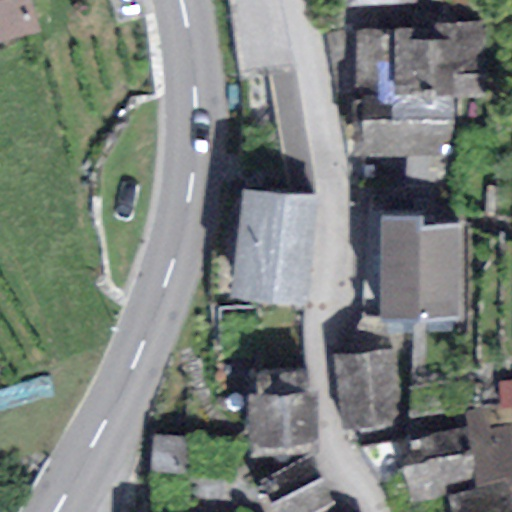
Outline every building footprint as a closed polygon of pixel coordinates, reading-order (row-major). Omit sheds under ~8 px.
[(0,0),(0,42),(36,33),(27,0),(0,0)] [(347,0),(349,10),(417,5),(416,0),(347,0)] [(453,96),(489,94),(485,15),(430,18),(431,31),(434,96),(453,96)] [(434,96),(431,31),(353,31),(353,99),(363,98),(434,96)] [(453,96),(434,96),(363,98),(365,156),(451,154),(453,96)] [(317,199),(242,191),(229,299),(304,307),(317,199)] [(380,217),(380,323),(459,320),(462,227),(423,227),(422,218),(380,217)] [(396,350),(332,354),(340,431),(402,423),(396,350)] [(245,396),(247,456),(315,453),(312,393),(304,394),(303,366),(254,368),(256,396),(245,396)] [(482,409),(460,413),(463,430),(475,491),(503,486),(506,499),(511,498),(511,424),(486,430),(482,409)] [(463,430),(394,445),(406,505),(446,497),(475,491),(463,430)] [(190,436),(150,434),(148,471),(188,473),(190,436)] [(253,488),(266,511),(307,511),(332,498),(309,456),(253,488)] [(446,497),(448,511),(508,511),(506,499),(503,486),(475,491),(446,497)]
